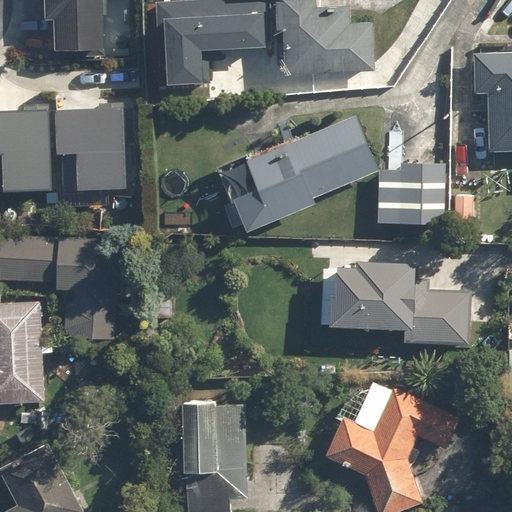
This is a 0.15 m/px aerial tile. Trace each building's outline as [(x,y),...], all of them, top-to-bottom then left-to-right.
[(57,0),(58,12),(66,11),(67,44),(116,42),(114,0),(57,0)] [(327,0),(287,0),(289,22),(296,22),(298,69),(385,64),(382,15),(359,16),(358,0),(328,2),(327,0)] [(267,6),(237,6),(236,50),(267,51),(267,6)] [(511,47),(483,48),(485,88),(497,87),(499,145),(511,144),(511,47)] [(138,98),(70,100),(71,146),(90,145),(91,181),(140,180),(138,98)] [(63,100),(0,101),(0,146),(17,146),(18,182),(65,181),(63,100)] [(366,109),(261,153),(272,180),(246,191),(260,224),(328,196),(326,191),(389,165),(366,109)] [(453,158),(409,158),(408,218),(453,218),(453,158)] [(121,239),(10,231),(7,275),(65,279),(65,285),(75,285),(72,331),(121,334),(126,265),(119,264),(121,239)] [(430,262),(351,257),(351,263),(331,262),(327,321),(414,326),(414,336),(477,340),(480,287),(436,285),(436,275),(429,275),(430,262)] [(50,297),(0,298),(0,397),(54,396),(50,297)] [(471,411),(402,383),(401,385),(380,376),(364,417),(351,412),(335,450),(377,467),(393,509),(436,493),(420,451),(429,430),(458,442),(471,411)] [(229,393),(198,393),(199,511),(237,511),(237,491),(255,491),(254,398),(230,399),(229,393)] [(56,437),(9,461),(28,498),(0,511),(87,511),(93,509),(56,437)]
